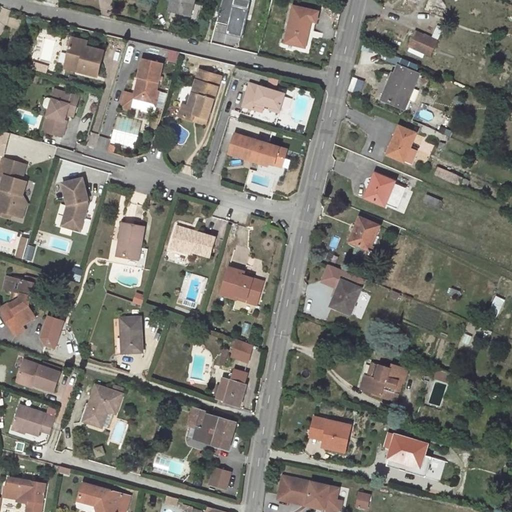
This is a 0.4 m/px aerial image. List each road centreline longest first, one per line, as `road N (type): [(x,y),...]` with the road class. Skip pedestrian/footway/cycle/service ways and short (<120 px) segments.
road 1 (residential): [(336,82),(7,0)]
road 2 (tertiary): [(301,219),(250,511)]
road 3 (residential): [(93,154),(301,219)]
road 4 (unknown): [(259,451),(425,485)]
road 5 (tertiary): [(336,82),(301,219)]
